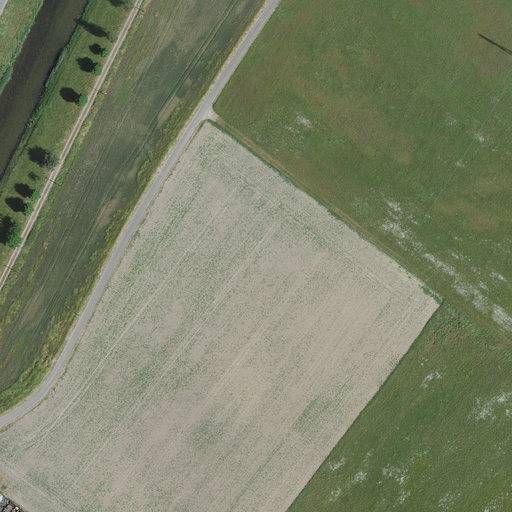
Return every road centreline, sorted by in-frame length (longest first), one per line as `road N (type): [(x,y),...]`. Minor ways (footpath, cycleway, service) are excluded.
road 1 (unclassified): [(0,422),(50,382),(160,178),(275,0)]
road 2 (track): [(0,285),(139,0)]
